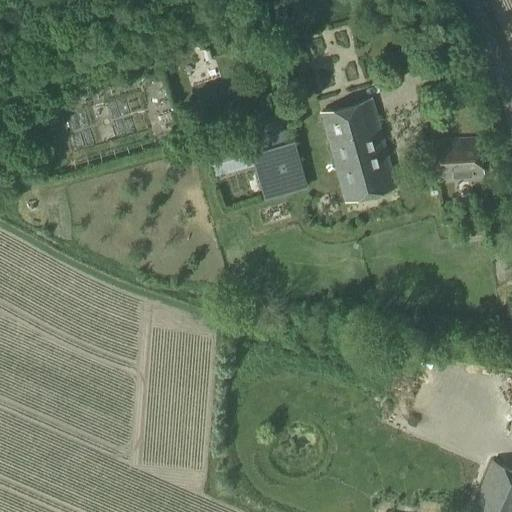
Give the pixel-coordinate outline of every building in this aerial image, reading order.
[(209,48),(202,50),(205,61),(213,58),(209,48)] [(346,200),(395,186),(371,100),(322,113),(346,200)] [(256,173),(263,200),(297,191),(279,124),(207,144),(214,172),(256,160),(259,172),(256,173)] [(436,178),(485,176),(483,138),(434,141),(436,178)] [(464,241),(490,238),(488,215),(461,218),(464,241)] [(383,365),(382,376),(403,378),(404,367),(383,365)] [(511,511),(511,470),(492,462),(471,511),(511,511)] [(391,511),(423,511),(424,499),(391,498),(391,511)]
